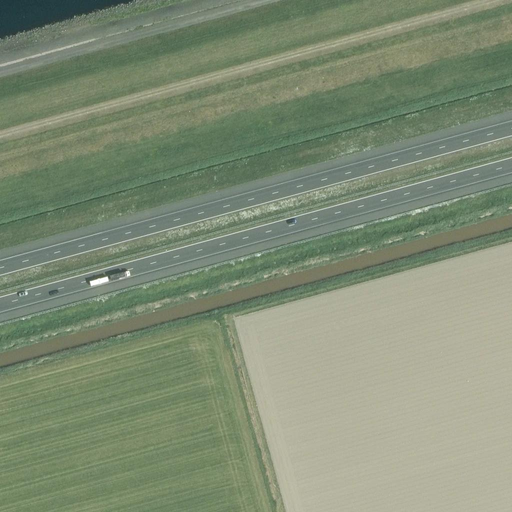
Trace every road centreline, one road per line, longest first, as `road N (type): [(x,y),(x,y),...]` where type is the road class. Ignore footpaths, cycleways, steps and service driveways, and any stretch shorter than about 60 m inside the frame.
road 1 (motorway): [(511,128),(0,268)]
road 2 (motorway): [(0,305),(511,166)]
road 3 (track): [(0,132),(478,0)]
